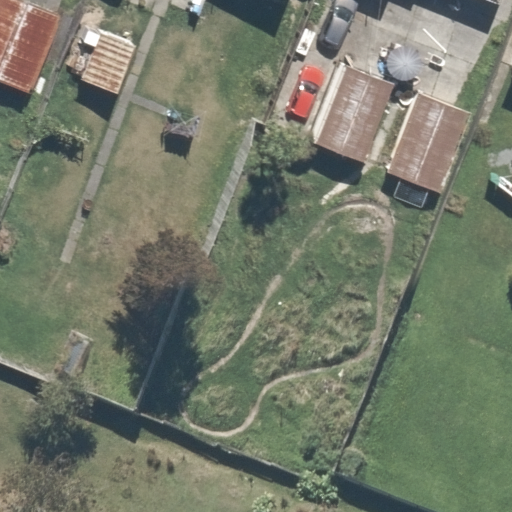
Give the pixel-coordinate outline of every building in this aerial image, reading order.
[(246,0),(270,9),(274,0),(246,0)] [(482,0),(304,0),(303,4),(354,23),(362,0),(390,0),(471,31),(482,0)] [(0,96),(25,32),(0,21),(0,96)] [(511,30),(481,96),(511,110),(511,30)] [(81,117),(98,78),(61,62),(44,101),(81,117)] [(353,110),(307,91),(276,165),(322,184),(353,110)] [(433,145),(384,120),(347,192),(396,217),(433,145)]
